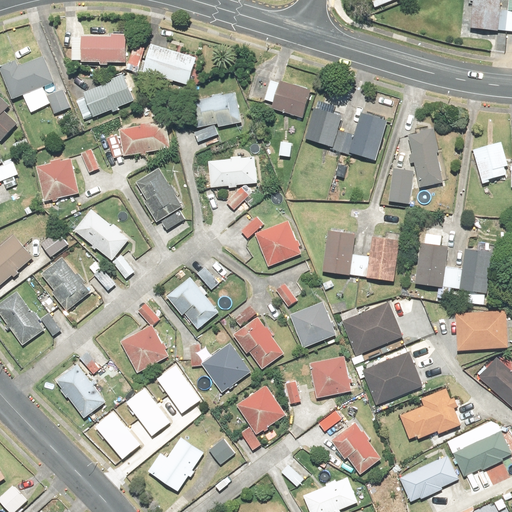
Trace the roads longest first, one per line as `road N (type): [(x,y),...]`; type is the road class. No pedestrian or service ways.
road 1 (tertiary): [(304,34),(511,88)]
road 2 (residential): [(0,388),(109,511)]
